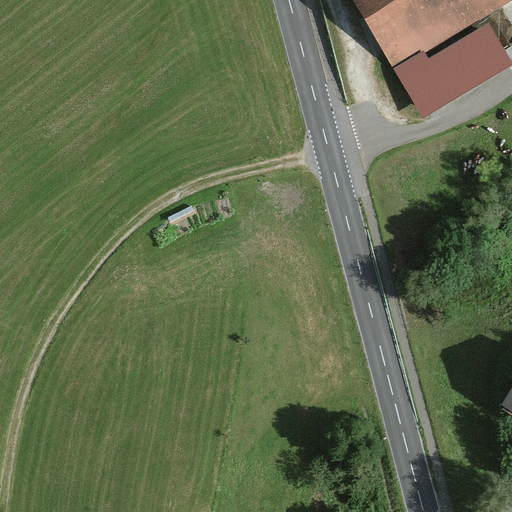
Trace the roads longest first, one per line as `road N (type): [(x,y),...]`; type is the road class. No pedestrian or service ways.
road 1 (track): [(3,511),(14,436),(40,356),(120,238),(167,202),(223,177),(331,155)]
road 2 (secondary): [(289,0),(424,511)]
